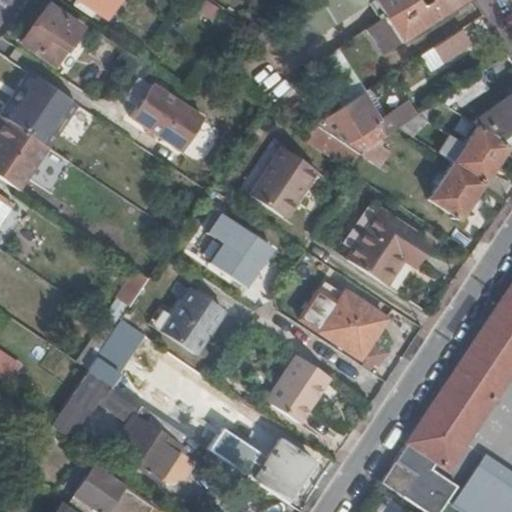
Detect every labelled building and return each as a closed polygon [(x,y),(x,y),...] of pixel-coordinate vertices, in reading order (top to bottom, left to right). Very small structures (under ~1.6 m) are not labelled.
[(120,0),(86,0),(110,16),(120,0)] [(365,0),(309,0),(285,15),(301,42),(365,0)] [(409,0),(368,27),(385,54),(467,0),(409,0)] [(374,0),(385,16),(409,0),(374,0)] [(59,68),(85,28),(47,4),(22,42),(41,54),(41,55),(59,68)] [(93,27),(88,36),(102,46),(108,37),(93,27)] [(473,45),(462,28),(433,48),(442,63),(473,45)] [(108,37),(102,46),(96,55),(104,61),(115,69),(128,50),(108,37)] [(367,91),(340,46),(316,62),(343,106),(360,95),(367,91)] [(11,99),(0,115),(0,116),(6,121),(46,148),(47,148),(59,131),(55,128),(64,115),(68,118),(78,103),(30,71),(20,85),(26,90),(17,103),(11,99)] [(488,87),(480,74),(452,91),(460,105),(488,87)] [(184,148),(207,116),(155,81),(132,114),(184,148)] [(20,85),(11,99),(17,103),(26,90),(20,85)] [(343,106),(316,125),(358,152),(380,138),(385,135),(402,124),(416,115),(407,102),(377,122),(360,95),(343,106)] [(450,105),(442,98),(420,112),(429,118),(450,105)] [(511,99),(477,123),(480,125),(509,145),(511,147),(511,99)] [(55,128),(59,131),(68,118),(64,115),(55,128)] [(428,124),(416,116),(407,128),(419,137),(428,124)] [(6,121),(0,129),(0,178),(18,190),(46,148),(6,121)] [(316,125),(305,141),(348,170),(358,152),(316,125)] [(509,145),(480,125),(466,144),(496,165),(509,145)] [(385,135),(380,138),(390,145),(393,141),(385,135)] [(390,145),(380,138),(358,152),(382,168),(388,172),(390,167),(382,162),(388,151),(387,150),(390,145)] [(496,165),(466,144),(454,161),(484,182),(496,165)] [(279,146),(247,194),(281,217),(302,184),(308,188),(319,171),(279,146)] [(441,180),(452,187),(472,200),(484,182),(454,161),(441,180)] [(452,187),(441,180),(428,199),(459,219),(472,200),(452,187)] [(308,188),(302,184),(281,217),(287,221),(308,188)] [(0,223),(14,203),(0,193),(0,223)] [(419,231),(381,207),(348,259),(386,284),(402,259),(419,231)] [(209,261),(247,286),(273,246),(220,211),(207,230),(222,241),(209,261)] [(433,240),(419,231),(402,259),(416,268),(433,240)] [(192,251),(205,260),(218,242),(204,232),(192,251)] [(137,269),(118,297),(130,305),(149,277),(137,269)] [(511,283),(473,343),(406,442),(436,462),(446,469),(489,402),(511,368),(511,283)] [(193,354),(222,311),(186,288),(157,330),(193,354)] [(337,303),(317,290),(300,316),(360,357),(386,318),(345,290),(337,303)] [(115,327),(95,357),(108,366),(134,327),(121,319),(115,327)] [(115,327),(105,320),(79,361),(89,367),(95,357),(115,327)] [(373,341),(359,364),(372,371),(386,349),(373,341)] [(0,349),(0,376),(11,384),(24,365),(0,349)] [(263,400),(297,423),(328,377),(293,354),(263,400)] [(108,366),(95,357),(89,367),(88,368),(101,377),(108,366)] [(88,368),(51,424),(62,432),(71,438),(107,381),(101,377),(88,368)] [(107,381),(97,398),(128,418),(131,414),(138,402),(107,381)] [(249,413),(237,431),(265,451),(278,433),(249,413)] [(128,418),(107,449),(155,481),(178,448),(131,414),(128,418)] [(62,432),(51,424),(23,464),(19,470),(32,478),(62,432)] [(313,462),(279,438),(253,479),(287,502),(313,462)] [(415,476),(401,497),(424,511),(438,511),(454,486),(430,469),(436,462),(406,442),(393,462),(415,476)] [(511,511),(511,475),(483,457),(452,504),(464,511),(511,511)] [(94,464),(69,502),(83,511),(146,511),(152,504),(94,464)] [(408,474),(392,464),(382,480),(397,491),(408,474)] [(74,511),(57,500),(49,511),(74,511)]
